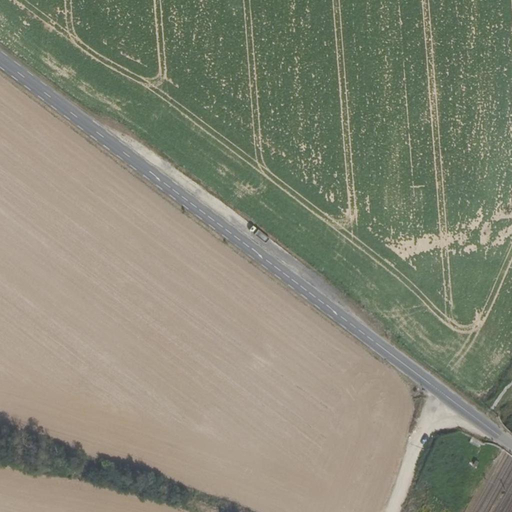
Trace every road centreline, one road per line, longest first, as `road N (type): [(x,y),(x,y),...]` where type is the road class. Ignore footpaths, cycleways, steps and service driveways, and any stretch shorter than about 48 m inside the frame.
road 1 (tertiary): [(389,355),(0,59)]
road 2 (tertiary): [(389,355),(511,445)]
road 3 (track): [(443,395),(392,511)]
